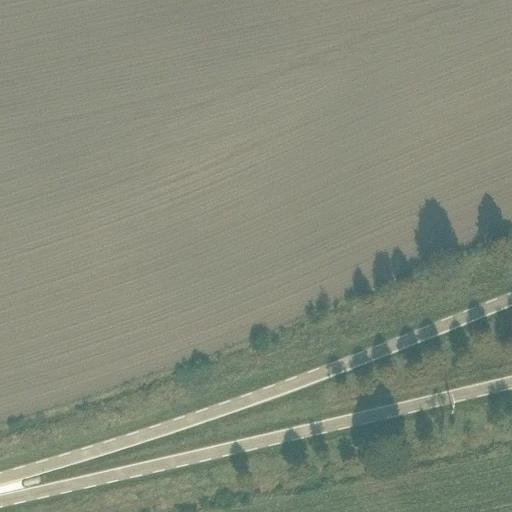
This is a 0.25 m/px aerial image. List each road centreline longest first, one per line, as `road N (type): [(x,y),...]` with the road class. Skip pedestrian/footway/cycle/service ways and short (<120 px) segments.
road 1 (primary): [(511,303),(252,403),(0,487)]
road 2 (primary): [(0,501),(511,387)]
